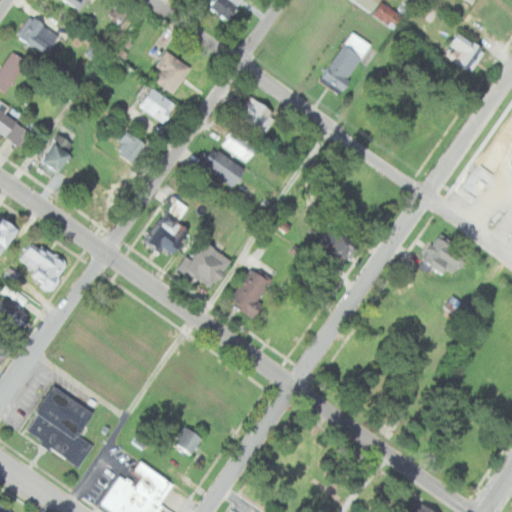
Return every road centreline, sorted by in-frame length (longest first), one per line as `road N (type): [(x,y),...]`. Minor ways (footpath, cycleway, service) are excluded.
road 1 (residential): [(474,511),(0,179)]
road 2 (residential): [(202,511),(511,68)]
road 3 (residential): [(0,402),(280,0)]
road 4 (residential): [(511,258),(144,0)]
